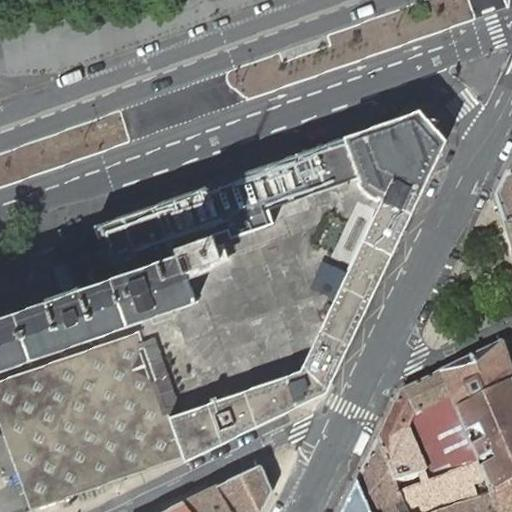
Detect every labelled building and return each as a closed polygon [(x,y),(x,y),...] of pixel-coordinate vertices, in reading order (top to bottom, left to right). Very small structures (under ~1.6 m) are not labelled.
[(113,265),(116,264),(104,228),(223,186),(349,141),(405,121),(435,154),(407,213),(327,381),(324,388),(184,456),(186,461),(326,392),(445,143),(417,112),(221,182),(98,225),(99,230),(113,265)] [(130,259),(135,271),(181,254),(180,252),(182,252),(183,255),(188,271),(191,278),(198,299),(199,301),(198,302),(197,300),(0,369),(0,380),(140,331),(142,334),(171,417),(184,456),(324,388),(327,381),(407,213),(435,154),(405,121),(349,141),(223,186),(104,228),(116,264),(124,260),(130,259)] [(496,200),(505,229),(511,227),(511,174),(507,176),(496,200)] [(85,235),(62,243),(74,278),(97,270),(85,235)] [(0,369),(197,300),(198,302),(199,301),(198,299),(191,278),(188,271),(183,255),(182,252),(180,252),(181,254),(135,271),(128,273),(120,276),(82,290),(80,286),(48,297),(49,302),(32,308),(0,318),(0,369)] [(31,510),(184,456),(171,417),(142,334),(140,331),(0,380),(0,420),(4,431),(4,433),(0,435),(0,469),(3,477),(18,472),(25,493),(31,510)] [(456,413),(511,385),(511,375),(503,347),(501,346),(440,377),(450,399),(456,413)] [(440,511),(449,511),(492,496),(472,451),(456,413),(450,399),(440,377),(402,394),(390,420),(406,432),(425,475),(430,474),(435,483),(429,485),(440,511)] [(492,496),(511,486),(511,385),(456,413),(472,451),(492,496)] [(399,496),(405,511),(440,511),(429,485),(418,489),(415,479),(425,475),(406,432),(390,420),(377,446),(395,487),(399,496)] [(366,511),(405,511),(399,496),(395,487),(377,446),(357,488),(366,511)] [(261,464),(217,485),(233,511),(261,511),(273,490),(262,465),(261,464)] [(425,475),(429,485),(435,483),(430,474),(425,475)] [(233,511),(217,485),(183,501),(191,511),(233,511)] [(499,511),(511,511),(511,486),(492,496),(499,511)] [(345,511),(366,511),(357,488),(345,511)] [(499,511),(492,496),(449,511),(499,511)] [(191,511),(183,501),(161,511),(191,511)]
